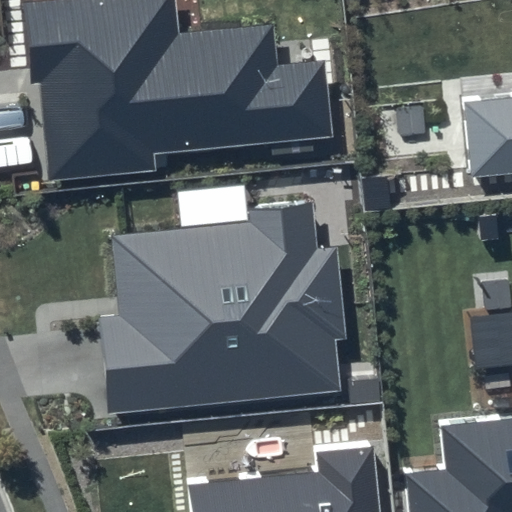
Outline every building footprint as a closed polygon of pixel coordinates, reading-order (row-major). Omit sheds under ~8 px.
[(271,26),(177,35),(173,0),(59,0),(24,4),(32,83),(38,83),(48,180),(155,169),(154,152),(331,135),(324,62),(275,67),(271,26)] [(511,99),(463,104),(470,177),(511,172),(511,99)] [(249,222),(112,235),(120,313),(100,315),(110,412),(338,389),(333,339),(345,337),(336,247),(316,249),(312,203),(248,209),(249,222)] [(511,511),(511,417),(441,425),(446,472),(406,476),(409,511),(511,511)] [(315,472),(188,485),(191,511),(376,511),(370,449),(313,454),(315,472)]
